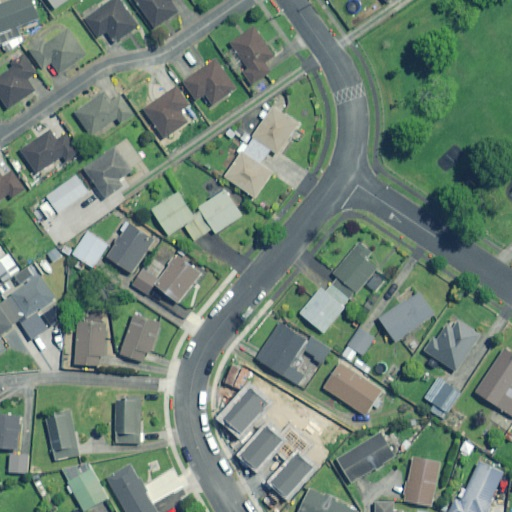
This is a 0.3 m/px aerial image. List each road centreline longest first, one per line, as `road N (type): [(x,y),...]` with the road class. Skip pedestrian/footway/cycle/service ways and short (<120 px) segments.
road 1 (residential): [(233,511),(197,444),(188,410),(195,374),(207,345),(343,175)]
road 2 (residential): [(244,0),(156,57),(109,64),(0,138)]
road 3 (residential): [(343,175),(511,289)]
road 4 (residential): [(343,175),(353,135),(349,97),(291,0)]
